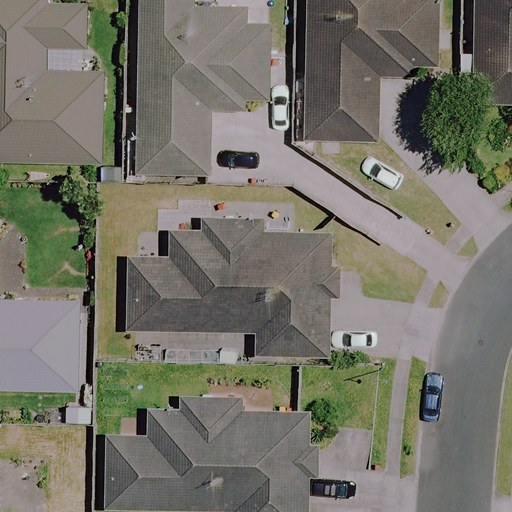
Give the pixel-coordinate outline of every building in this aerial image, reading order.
[(81,48),(82,5),(47,5),(46,0),(0,0),(0,161),(101,164),(103,73),(47,71),(48,47),(81,48)] [(208,107),(274,108),(276,0),(137,0),(136,83),(134,175),(206,177),(208,107)] [(375,143),(377,77),(418,79),(419,70),(434,71),(437,0),(309,0),(304,140),(375,143)] [(511,0),(477,0),(476,105),(511,105),(511,0)] [(261,220),(207,217),(206,234),(174,233),(172,261),(135,259),(131,330),(255,337),(254,356),(326,360),(333,235),(260,231),(261,220)] [(79,303),(0,301),(0,390),(77,392),(79,303)] [(104,509),(173,511),(308,511),(312,420),(275,418),(276,394),(200,391),(200,407),(149,405),(148,432),(108,430),(104,509)]
